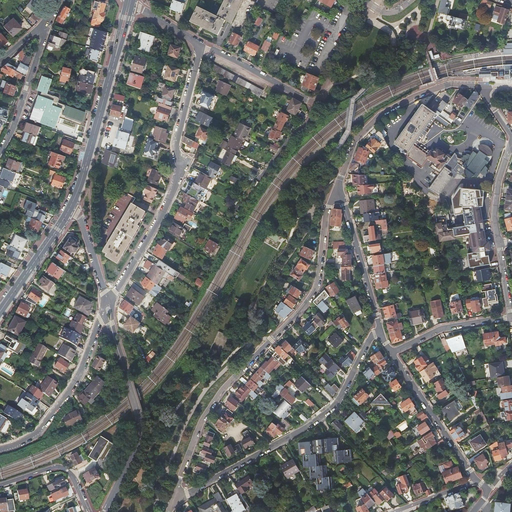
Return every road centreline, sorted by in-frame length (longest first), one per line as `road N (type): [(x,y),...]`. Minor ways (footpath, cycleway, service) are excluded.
road 1 (residential): [(337,187),(325,212),(313,291),(227,383),(201,422),(171,502)]
road 2 (residential): [(106,303),(177,176),(176,144),(198,45)]
road 3 (residential): [(380,331),(329,411),(171,502)]
road 4 (residential): [(198,45),(315,104),(255,182)]
road 5 (residential): [(104,511),(138,430),(106,303)]
road 6 (secondary): [(75,201),(129,0)]
road 7 (tertiary): [(479,86),(440,86),(381,114),(354,139),(337,187)]
road 8 (residential): [(106,303),(78,374),(45,422),(0,448)]
road 9 (tertiary): [(391,352),(477,482)]
road 10 (tertiary): [(337,187),(380,331)]
road 11 (secondary): [(0,311),(75,201)]
road 12 (residential): [(39,26),(40,49),(0,147)]
road 13 (unclassified): [(510,317),(442,328),(391,352)]
